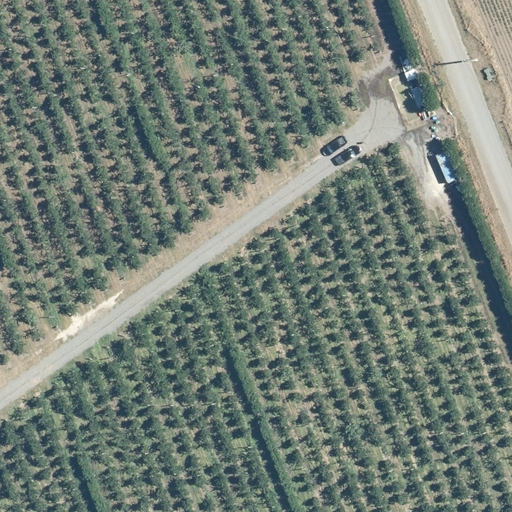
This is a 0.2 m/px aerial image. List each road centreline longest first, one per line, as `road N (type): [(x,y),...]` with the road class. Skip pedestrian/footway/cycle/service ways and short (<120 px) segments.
road 1 (unclassified): [(0,400),(391,116)]
road 2 (unknown): [(427,0),(511,215)]
